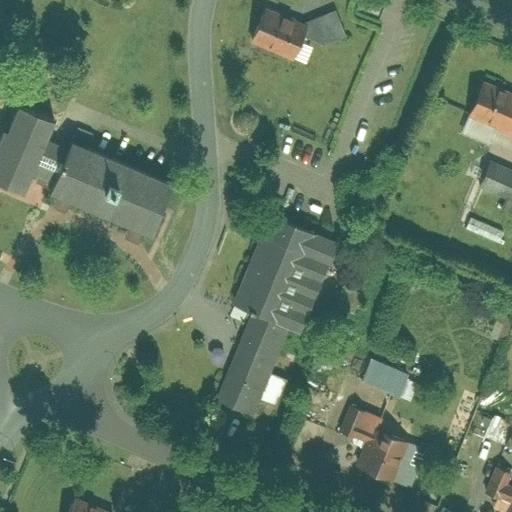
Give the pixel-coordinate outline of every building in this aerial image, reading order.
[(257,11),(243,42),(299,68),(313,36),(257,11)] [(342,36),(331,11),(311,20),(323,45),(342,36)] [(511,98),(476,83),(462,117),(511,137),(511,145),(510,151),(511,151),(511,125),(509,124),(511,116),(511,98)] [(136,222),(161,165),(56,118),(49,132),(32,124),(41,105),(6,89),(0,103),(0,170),(8,174),(15,157),(36,166),(32,176),(136,222)] [(237,137),(242,139),(248,140),(252,138),(257,133),(258,126),(254,117),(244,114),(237,118),(235,120),(233,126),(234,133),(237,137)] [(511,173),(488,164),(476,194),(511,208),(511,173)] [(335,238),(269,210),(230,301),(250,309),(215,393),(249,408),(284,326),(295,331),(335,238)] [(465,215),(461,225),(495,239),(499,229),(465,215)] [(368,359),(358,381),(393,396),(403,373),(368,359)] [(373,430),(371,435),(357,429),(364,413),(349,407),(338,434),(352,440),(352,439),(367,446),(357,469),(393,484),(410,446),(373,430)] [(479,413),(470,427),(480,433),(489,419),(479,413)] [(511,426),(503,447),(511,451),(511,426)] [(511,511),(511,494),(511,496),(497,490),(504,474),(489,468),(478,495),(492,501),(492,500),(507,507),(504,511),(511,511)] [(103,511),(72,498),(66,511),(103,511)]
